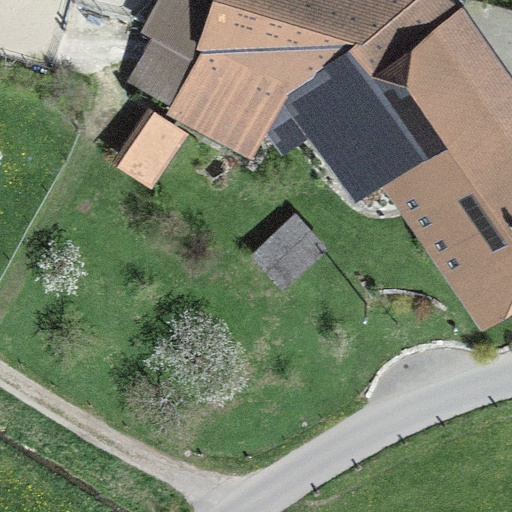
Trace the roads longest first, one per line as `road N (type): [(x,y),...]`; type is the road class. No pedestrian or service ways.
road 1 (unclassified): [(236,511),(343,447),(511,386)]
road 2 (track): [(0,375),(227,511)]
